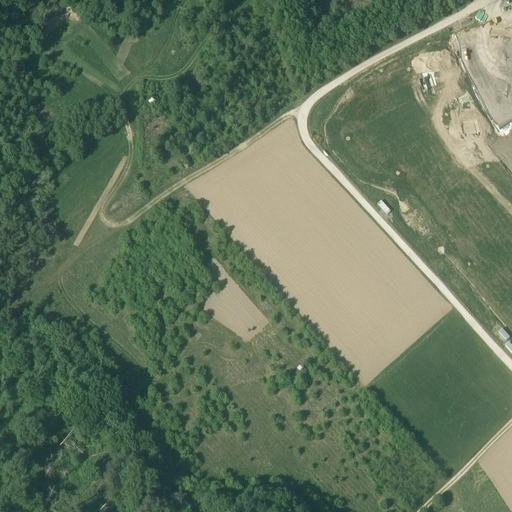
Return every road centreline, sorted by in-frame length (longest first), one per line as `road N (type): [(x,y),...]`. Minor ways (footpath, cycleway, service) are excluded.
road 1 (track): [(493,0),(293,115),(295,129),(511,367)]
road 2 (track): [(293,115),(85,253),(56,224),(62,204),(123,124),(121,110),(94,83)]
road 3 (track): [(424,511),(511,426)]
